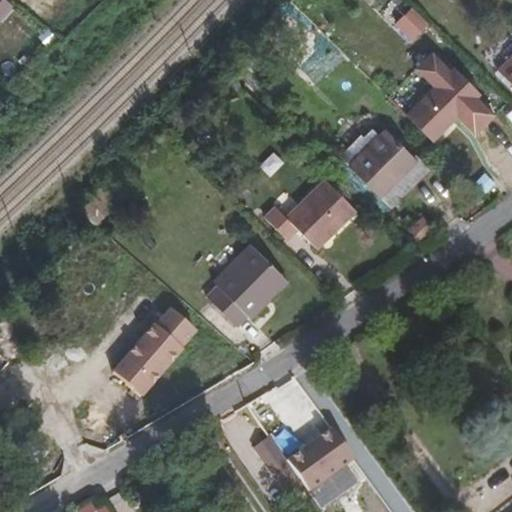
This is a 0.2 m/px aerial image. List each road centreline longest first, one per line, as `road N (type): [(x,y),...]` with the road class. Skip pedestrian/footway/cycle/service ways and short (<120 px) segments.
road 1 (residential): [(511,204),(20,511)]
road 2 (unknown): [(201,399),(267,511)]
